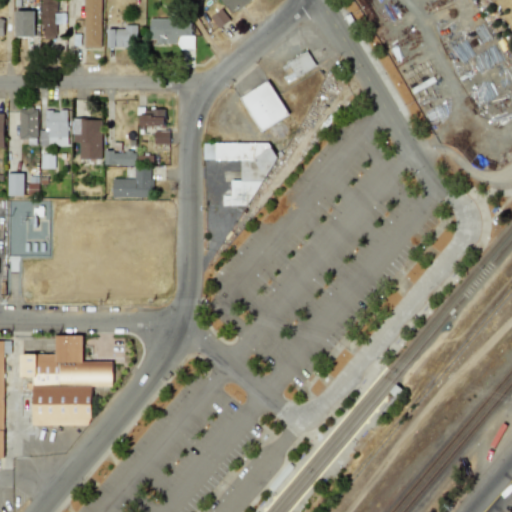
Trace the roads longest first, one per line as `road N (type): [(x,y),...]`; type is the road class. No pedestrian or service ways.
road 1 (residential): [(302,0),(198,97),(189,133),(182,334)]
road 2 (track): [(352,511),(511,329)]
road 3 (residential): [(182,334),(37,511)]
road 4 (residential): [(0,83),(206,85)]
road 5 (residential): [(0,321),(147,322),(182,334)]
